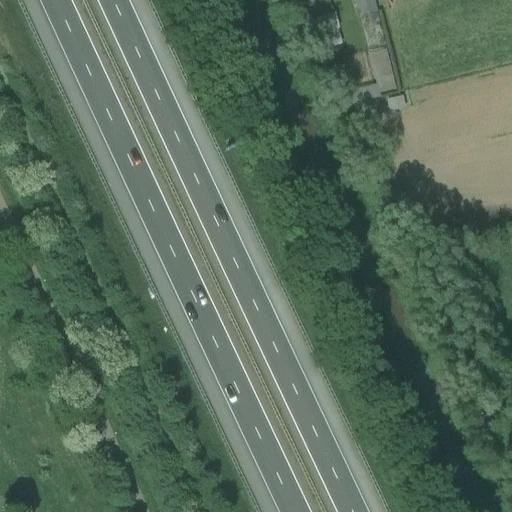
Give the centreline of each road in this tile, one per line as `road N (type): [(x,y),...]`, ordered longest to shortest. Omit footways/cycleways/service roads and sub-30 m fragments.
road 1 (motorway): [(54,0),(293,511)]
road 2 (motorway): [(349,511),(111,0)]
